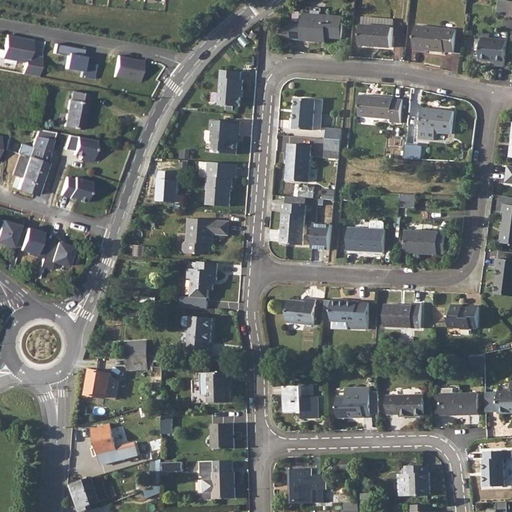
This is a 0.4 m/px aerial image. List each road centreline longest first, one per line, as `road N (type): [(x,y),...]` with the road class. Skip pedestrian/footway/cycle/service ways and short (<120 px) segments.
road 1 (residential): [(256,269),(275,76),(305,65),(405,73),(466,87),(490,103)]
road 2 (residential): [(490,103),(480,211),(461,274),(444,281),(256,269)]
road 3 (residential): [(0,25),(186,66)]
road 4 (residential): [(259,447),(427,442),(448,449)]
road 5 (tertiary): [(114,231),(154,120),(186,66)]
road 6 (residential): [(259,447),(256,269)]
road 7 (secondary): [(51,511),(51,379)]
